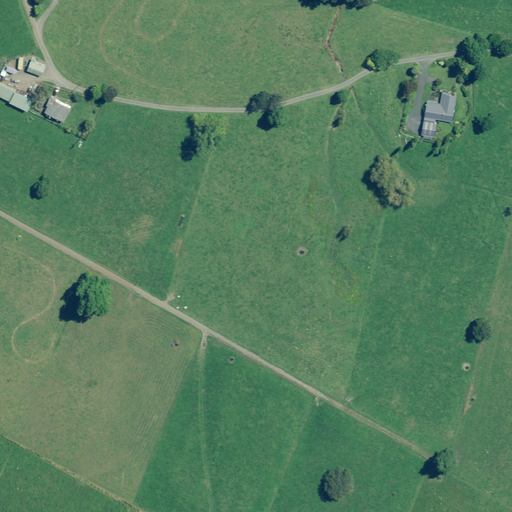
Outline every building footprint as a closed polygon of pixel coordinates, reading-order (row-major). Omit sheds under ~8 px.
[(36,58),(32,56),(27,69),(42,75),(45,65),(35,61),(36,58)] [(33,98),(0,81),(0,94),(27,109),(33,98)] [(457,94),(442,92),(441,103),(427,101),(425,116),(453,120),(457,94)] [(57,97),(51,94),(46,104),(48,105),(45,110),(64,120),(71,106),(57,98),(57,97)] [(437,122),(425,120),(423,133),(424,134),(423,137),(431,138),(432,135),(435,135),(437,122)]
